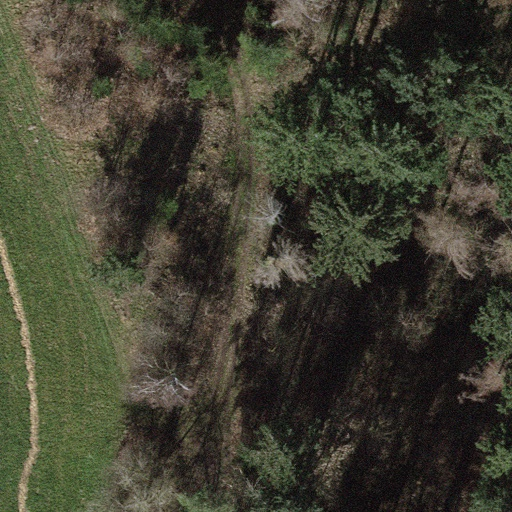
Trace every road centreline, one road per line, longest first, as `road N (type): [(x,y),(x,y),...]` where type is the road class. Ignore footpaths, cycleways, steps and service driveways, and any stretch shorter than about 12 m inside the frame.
road 1 (track): [(257,511),(195,323),(272,105),(235,0)]
road 2 (track): [(272,105),(511,28)]
